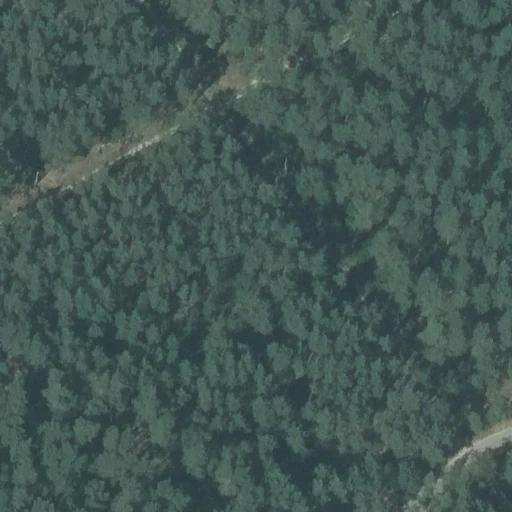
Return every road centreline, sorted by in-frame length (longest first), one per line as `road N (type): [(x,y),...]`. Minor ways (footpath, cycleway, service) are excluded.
road 1 (unknown): [(503,511),(472,453),(220,102)]
road 2 (track): [(220,102),(0,209)]
road 3 (track): [(407,0),(220,102)]
road 4 (unclassified): [(511,438),(472,453),(420,489),(406,511)]
road 5 (unknown): [(220,102),(148,0)]
